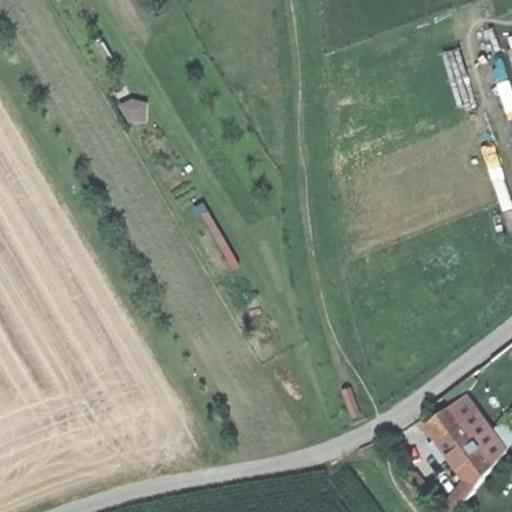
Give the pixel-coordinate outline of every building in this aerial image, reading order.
[(147,94),(125,104),(134,124),(156,115),(147,94)] [(428,426),(450,454),(476,433),(454,405),(428,426)] [(492,430),(495,434),(507,449),(511,445),(511,428),(505,420),(492,430)] [(483,443),(476,433),(450,454),(464,472),(490,452),(483,443)] [(495,434),(483,443),(490,452),(495,459),(507,449),(495,434)] [(495,459),(490,452),(464,472),(468,478),(475,486),(501,466),(495,459)] [(475,486),(468,478),(448,505),(453,511),(458,511),(478,489),(475,486)]
